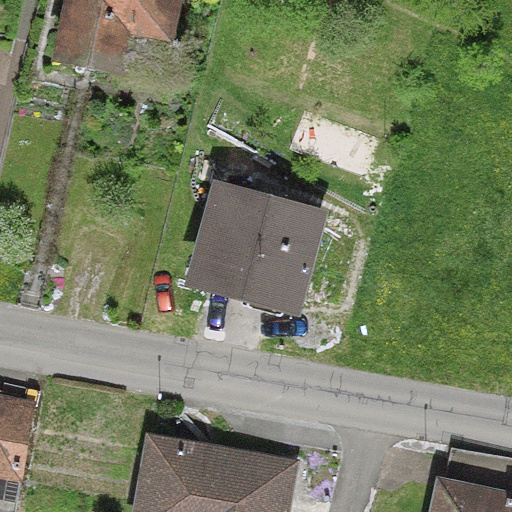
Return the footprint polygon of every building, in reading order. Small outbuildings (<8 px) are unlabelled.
[(181,0),(75,0),(63,67),(123,78),(132,36),(173,44),(181,0)] [(322,221),(220,195),(196,288),(298,314),(322,221)] [(30,410),(0,404),(0,480),(18,483),(30,410)] [(285,511),(293,468),(153,446),(142,511),(285,511)] [(511,511),(511,504),(443,491),(439,511),(511,511)]
